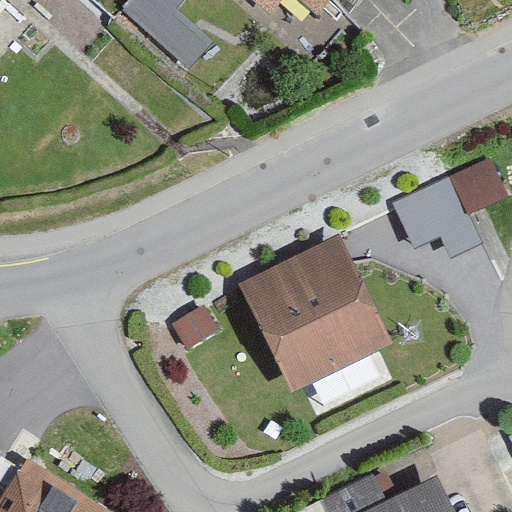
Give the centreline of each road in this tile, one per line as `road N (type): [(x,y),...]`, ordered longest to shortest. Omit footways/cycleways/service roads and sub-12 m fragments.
road 1 (unclassified): [(511,73),(151,249),(60,280)]
road 2 (residential): [(224,511),(473,391),(511,383)]
road 3 (residential): [(60,280),(193,511)]
